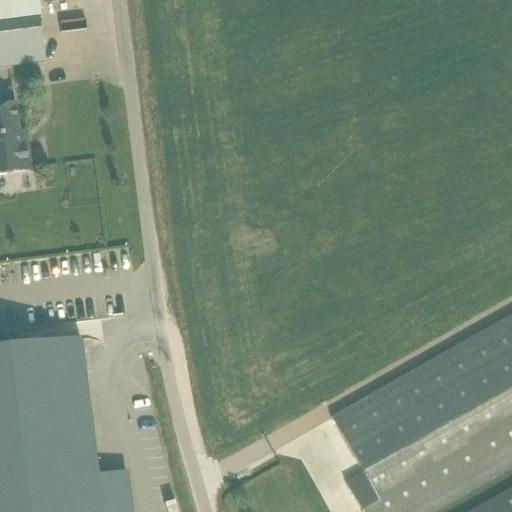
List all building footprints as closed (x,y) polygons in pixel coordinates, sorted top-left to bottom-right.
[(0,0),(0,68),(43,63),(38,20),(41,20),(37,0),(0,0)] [(15,107),(0,108),(0,176),(30,173),(26,143),(20,144),(15,107)] [(511,314),(332,417),(368,476),(345,489),(358,511),(431,511),(511,465),(511,314)] [(0,511),(130,511),(125,474),(98,477),(81,341),(9,350),(6,333),(0,333),(0,511)] [(511,511),(511,490),(473,511),(511,511)] [(312,511),(347,511),(338,497),(312,511)]
